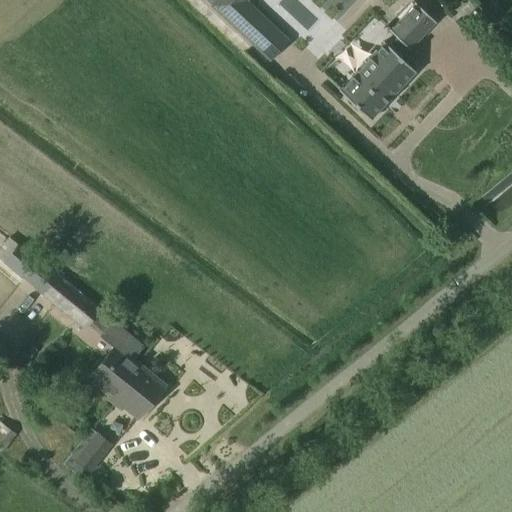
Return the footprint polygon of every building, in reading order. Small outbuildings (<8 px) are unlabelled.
[(204,0),(204,1),(268,62),(282,48),(253,21),(273,0),(204,0)] [(390,29),(389,30),(397,37),(388,45),(384,41),(383,42),(384,43),(340,89),(340,88),(339,88),(339,89),(345,95),(371,119),(371,118),(414,71),(415,72),(416,71),(400,56),(408,47),(410,49),(411,48),(410,48),(435,22),(436,22),(415,2),(415,3),(398,22),(398,21),(392,27),(393,27),(391,29),(390,29)] [(18,244),(9,238),(0,247),(0,250),(7,256),(18,244)] [(19,243),(18,244),(7,256),(3,260),(86,328),(102,309),(19,243)] [(124,383),(140,364),(132,358),(142,345),(111,321),(100,335),(113,346),(89,377),(117,399),(128,386),(124,383)] [(140,364),(124,383),(128,386),(117,399),(117,400),(115,403),(115,404),(118,400),(139,416),(165,384),(140,364)] [(0,454),(1,455),(17,434),(0,421),(0,454)] [(97,430),(75,458),(91,471),(112,443),(97,430)]
